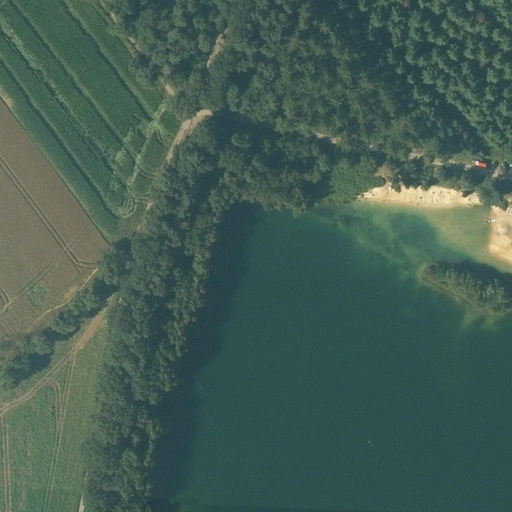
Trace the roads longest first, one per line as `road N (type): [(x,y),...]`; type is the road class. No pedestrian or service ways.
road 1 (track): [(194,111),(129,264),(80,511)]
road 2 (track): [(194,111),(511,176)]
road 3 (track): [(103,0),(194,111)]
